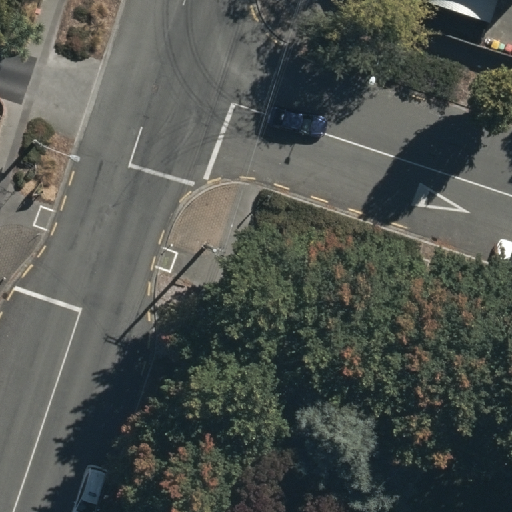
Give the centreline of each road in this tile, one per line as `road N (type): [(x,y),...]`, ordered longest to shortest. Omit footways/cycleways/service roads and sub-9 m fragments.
road 1 (tertiary): [(24,511),(169,88)]
road 2 (residential): [(169,88),(511,200)]
